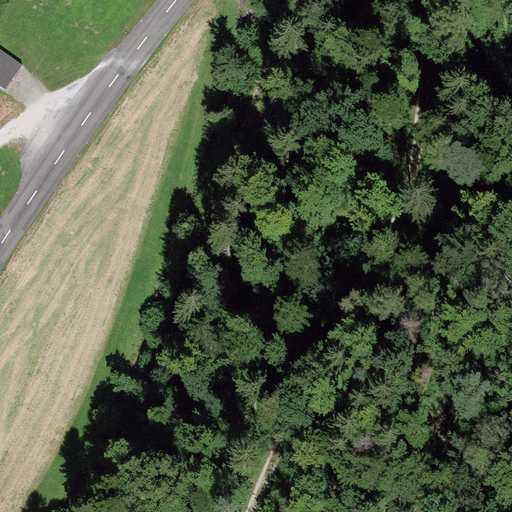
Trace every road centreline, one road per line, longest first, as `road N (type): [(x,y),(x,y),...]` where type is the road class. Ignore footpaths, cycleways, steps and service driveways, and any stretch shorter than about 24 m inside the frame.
road 1 (track): [(433,0),(403,96),(404,153),(377,278),(310,383),(250,511)]
road 2 (tertiary): [(0,241),(175,0)]
